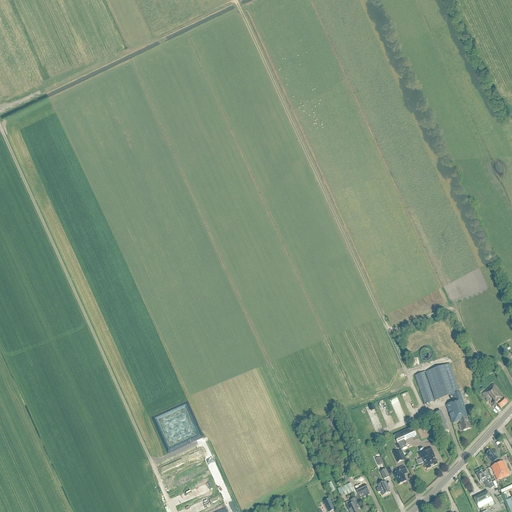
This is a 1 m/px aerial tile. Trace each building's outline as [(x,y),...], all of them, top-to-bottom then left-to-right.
[(425,362),(426,362),(427,362),(428,362),(429,361),(430,360),(431,359),(432,358),(433,357),(433,356),(433,354),(432,353),(432,352),(431,351),(431,350),(430,350),(429,349),(427,349),(426,349),(425,349),(423,349),(422,350),(421,351),(420,352),(420,353),(419,355),(419,356),(420,357),(420,358),(421,359),(422,360),(423,361),(424,362),(425,362)] [(425,373),(435,401),(449,397),(450,400),(455,399),(456,403),(446,406),(452,424),(460,422),(463,431),(471,429),(459,393),(450,365),(425,373)] [(424,373),(421,374),(415,376),(424,405),(434,402),(424,373)] [(504,398),(493,385),(482,395),(493,408),(496,405),(500,409),(507,403),(504,399),(504,398)] [(388,400),(382,403),(386,412),(392,409),(388,400)] [(382,422),(374,404),(370,406),(377,424),(382,422)] [(437,412),(444,430),(450,428),(443,410),(437,412)] [(365,411),(358,414),(361,421),(368,418),(365,411)] [(412,428),(395,436),(398,444),(415,436),(412,428)] [(424,464),(425,464),(428,470),(438,465),(435,458),(436,457),(431,448),(419,454),(424,464)] [(498,460),(491,451),(486,455),(493,464),(498,460)] [(393,454),(398,464),(402,461),(398,452),(393,454)] [(384,464),(381,458),(375,461),(378,467),(384,464)] [(491,467),(497,481),(510,475),(503,462),(491,467)] [(403,476),(407,474),(404,467),(398,470),(399,472),(394,475),(398,485),(406,482),(403,476)] [(384,480),(389,478),(386,470),(380,473),(384,480)] [(490,480),(485,471),(476,475),(481,484),(483,483),(486,489),(488,489),(490,488),(491,490),(495,488),(490,480)] [(190,497),(212,490),(210,483),(188,490),(190,497)] [(378,486),(379,488),(377,490),(376,491),(378,494),(379,494),(381,493),(383,497),(390,493),(387,487),(388,487),(386,483),(378,486)] [(350,484),(337,489),(339,494),(343,493),(345,497),(354,493),(350,484)] [(358,486),(355,488),(356,490),(358,494),(367,490),(365,485),(359,488),(358,487),(358,486)] [(474,500),(479,509),(493,502),(488,492),(474,500)] [(182,493),(173,498),(176,504),(185,500),(182,493)] [(217,496),(201,500),(202,506),(219,503),(217,496)] [(356,499),(350,502),(346,504),(347,507),(349,511),(358,511),(358,510),(361,509),(356,499)] [(329,500),(323,503),(327,511),(331,511),(334,511),(329,500)]
